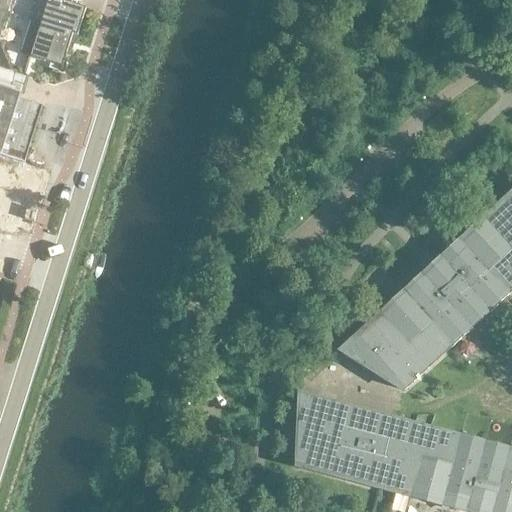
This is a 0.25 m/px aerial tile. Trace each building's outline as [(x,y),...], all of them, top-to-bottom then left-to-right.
[(74,6),(74,0),(61,0),(61,1),(57,0),(48,0),(41,25),(73,35),(77,36),(86,9),(74,6)] [(30,57),(30,58),(62,68),(73,35),(41,25),(31,57),(30,57)] [(0,154),(25,162),(42,106),(19,99),(21,94),(0,87),(0,154)] [(0,223),(5,225),(25,162),(0,154),(0,223)] [(511,201),(510,199),(460,245),(466,251),(449,266),(444,260),(424,278),(429,285),(412,300),(407,294),(341,354),(393,387),(393,386),(395,382),(404,392),(511,292),(511,201)] [(511,511),(511,450),(298,394),(295,466),(444,505),(446,498),(469,503),(467,511),(469,511),(511,511)]
